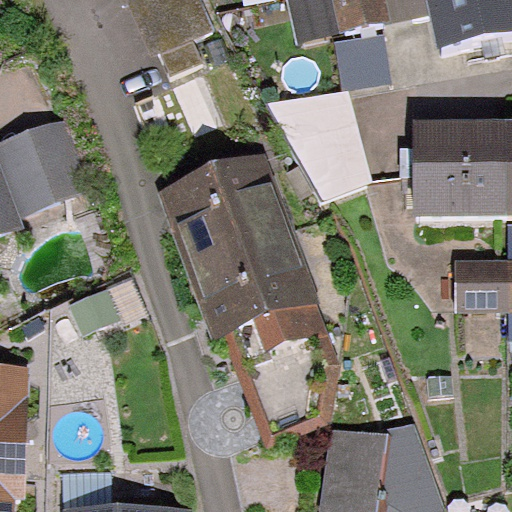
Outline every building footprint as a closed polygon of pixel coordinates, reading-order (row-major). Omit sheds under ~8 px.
[(200,0),(113,0),(144,68),(216,36),(200,0)] [(287,0),(238,0),(240,11),(287,1),(287,0)] [(287,0),(287,1),(299,54),(422,27),(416,0),(287,0)] [(511,0),(427,0),(441,60),(511,44),(511,0)] [(345,98),(258,111),(316,210),(363,197),(345,98)] [(0,236),(87,205),(60,128),(0,149),(0,236)] [(511,133),(406,135),(407,229),(511,227),(511,133)] [(265,163),(155,200),(205,346),(220,341),(306,312),(314,309),(265,163)] [(511,267),(451,267),(451,317),(511,317),(511,267)] [(306,312),(220,341),(258,451),(317,430),(327,368),(306,312)] [(0,511),(17,511),(21,376),(0,375),(0,511)] [(371,440),(324,440),(312,511),(432,511),(394,399),(357,405),(371,440)]
